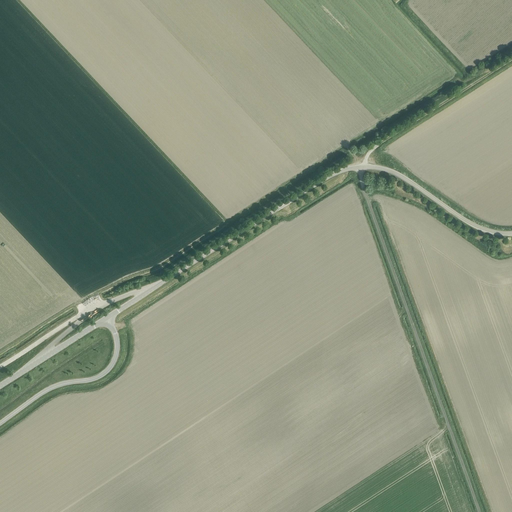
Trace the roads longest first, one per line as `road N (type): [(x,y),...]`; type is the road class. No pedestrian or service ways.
road 1 (track): [(480,511),(359,175),(377,145),(511,61)]
road 2 (unclassified): [(107,319),(350,168),(397,173),(470,223),(511,233)]
road 3 (unclassified): [(0,423),(46,389),(103,374),(118,346),(107,319)]
road 4 (unclassified): [(0,386),(107,319)]
